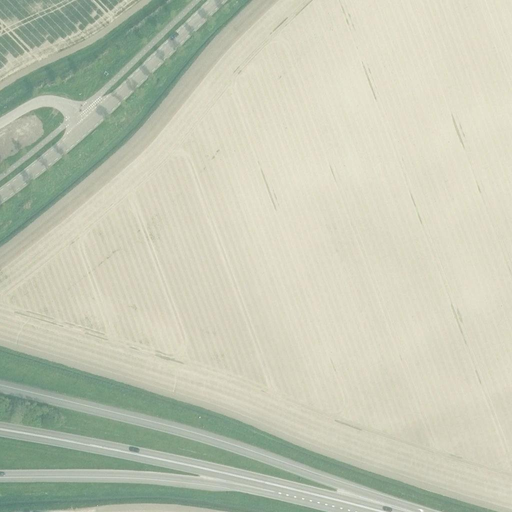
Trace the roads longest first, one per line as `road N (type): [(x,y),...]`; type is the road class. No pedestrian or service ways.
road 1 (trunk): [(403,511),(240,447),(0,385)]
road 2 (trunk): [(0,430),(276,485)]
road 3 (trunk): [(0,474),(276,485)]
road 4 (tertiary): [(85,125),(216,0)]
